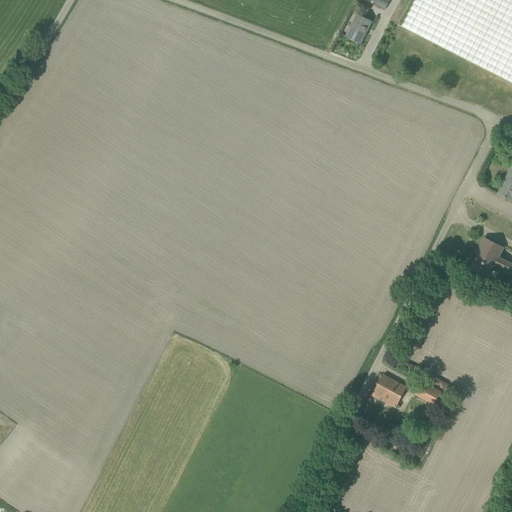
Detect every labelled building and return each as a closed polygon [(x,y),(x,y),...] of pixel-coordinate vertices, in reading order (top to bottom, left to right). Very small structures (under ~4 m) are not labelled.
[(358,0),(355,5),(368,12),(372,5),(362,0),(358,0)] [(365,0),(385,10),(389,0),(365,0)] [(511,0),(415,0),(401,27),(511,83),(511,0)] [(360,44),(366,32),(372,22),(357,14),(346,36),(360,44)] [(511,171),(506,184),(504,183),(498,194),(511,201),(511,171)] [(489,277),(489,276),(495,265),(511,273),(511,264),(498,258),(503,248),(484,238),(477,254),(478,255),(471,268),(489,277)] [(406,388),(383,375),(373,396),(381,400),(396,407),(406,388)] [(422,382),(415,396),(428,402),(434,406),(441,392),(422,382)]
